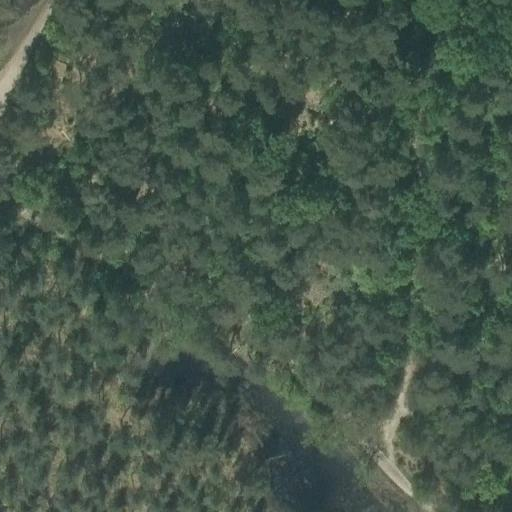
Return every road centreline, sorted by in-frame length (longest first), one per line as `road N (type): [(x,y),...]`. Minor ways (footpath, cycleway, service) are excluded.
road 1 (track): [(0,185),(231,324),(368,445)]
road 2 (track): [(411,0),(412,167),(388,398),(368,445)]
